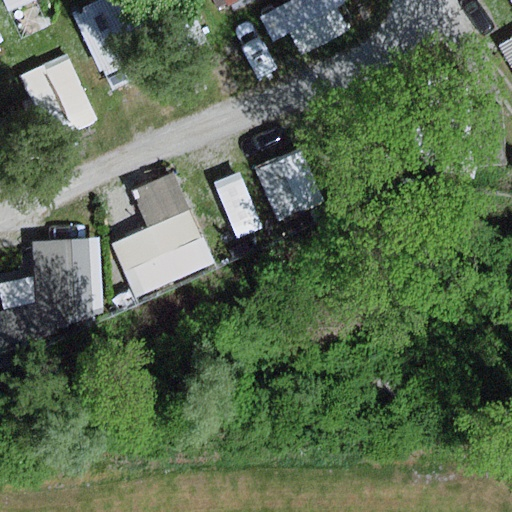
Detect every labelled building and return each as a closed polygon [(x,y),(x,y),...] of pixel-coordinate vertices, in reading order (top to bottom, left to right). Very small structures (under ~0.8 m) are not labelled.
[(110,85),(152,73),(130,0),(89,0),(85,2),(110,85)] [(298,49),(352,21),(341,0),(290,0),(276,7),(298,49)] [(79,51),(31,65),(51,132),(99,117),(79,51)] [(502,108),(471,109),(473,166),(504,164),(502,108)] [(144,291),(221,258),(180,167),(104,201),(144,291)] [(0,278),(0,340),(91,333),(84,244),(42,247),(44,275),(0,278)]
